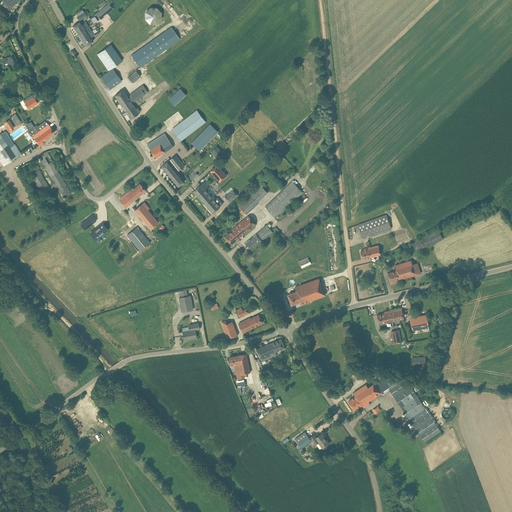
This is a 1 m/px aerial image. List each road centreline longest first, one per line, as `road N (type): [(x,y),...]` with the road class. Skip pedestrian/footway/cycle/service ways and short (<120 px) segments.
road 1 (unclassified): [(0,449),(124,361),(235,346),(284,330)]
road 2 (residential): [(149,162),(107,196),(91,197),(63,150),(18,36),(17,14),(27,0)]
road 3 (track): [(320,0),(344,222)]
road 4 (unclassified): [(284,330),(149,162)]
road 5 (unclassified): [(380,511),(358,440),(284,330)]
road 6 (unclassified): [(149,162),(50,0)]
road 7 (unclassified): [(354,305),(511,266)]
